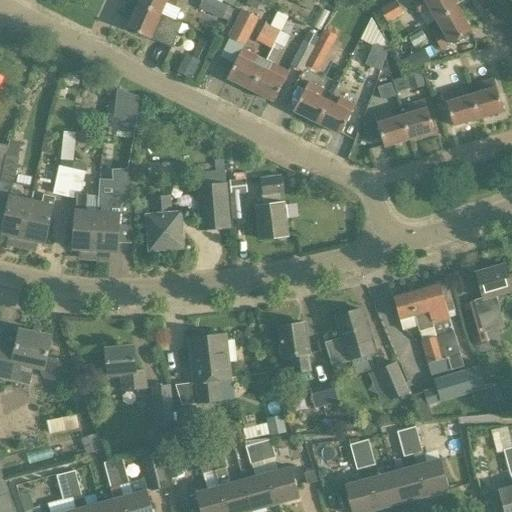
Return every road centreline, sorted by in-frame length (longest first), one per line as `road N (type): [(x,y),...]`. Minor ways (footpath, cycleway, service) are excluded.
road 1 (residential): [(0,272),(76,286),(201,285),(388,251)]
road 2 (residential): [(388,251),(371,195),(86,53)]
road 3 (residential): [(388,251),(511,217)]
